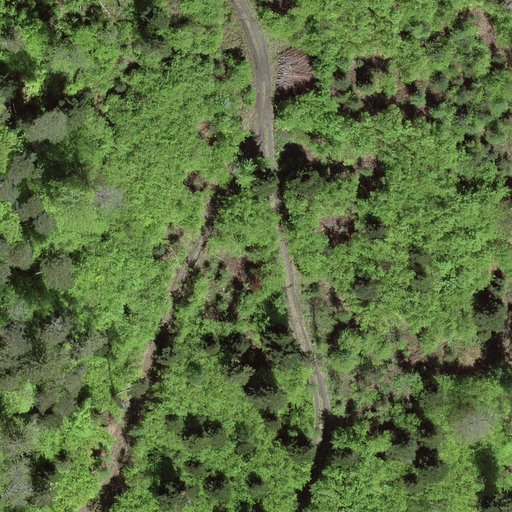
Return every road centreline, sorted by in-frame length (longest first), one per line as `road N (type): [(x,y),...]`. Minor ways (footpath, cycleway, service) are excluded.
road 1 (track): [(234,0),(246,20),(314,382),(318,443),(288,511)]
road 2 (track): [(256,105),(150,327),(79,511)]
